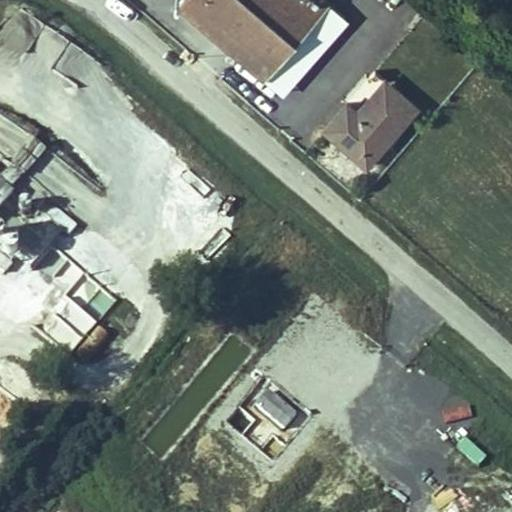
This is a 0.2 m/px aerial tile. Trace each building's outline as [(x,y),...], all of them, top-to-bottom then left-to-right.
[(180,0),(178,2),(263,76),(329,0),(180,0)] [(350,15),(332,0),(329,0),(263,76),(282,93),(337,29),(350,15)] [(420,106),(378,69),(327,127),(353,150),(381,118),(387,123),(397,132),(420,106)] [(359,155),(387,123),(381,118),(353,150),(359,155)] [(0,207),(10,192),(0,185),(0,207)] [(64,294),(69,289),(98,317),(112,302),(52,244),(33,264),(64,294)] [(70,356),(97,325),(67,299),(40,330),(70,356)]
